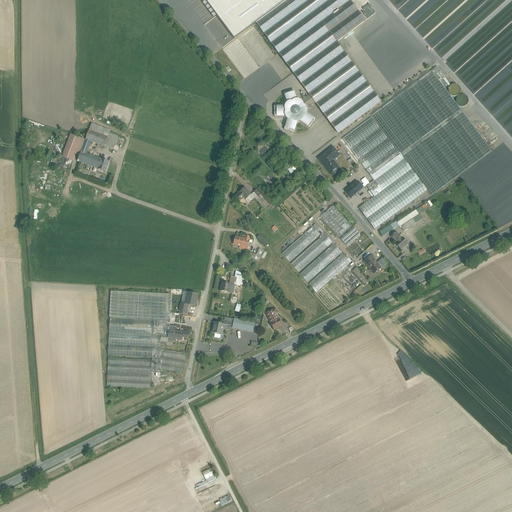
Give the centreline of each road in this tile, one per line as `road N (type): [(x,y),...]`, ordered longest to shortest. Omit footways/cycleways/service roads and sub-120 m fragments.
road 1 (track): [(39,467),(17,158),(15,0)]
road 2 (residential): [(185,395),(245,93)]
road 3 (secondary): [(185,395),(412,281)]
road 4 (unclassified): [(245,93),(412,281)]
road 5 (secondary): [(0,487),(185,395)]
road 6 (unknown): [(401,24),(368,52),(373,75),(397,75),(428,50)]
road 7 (unclassified): [(161,0),(245,93)]
road 8 (track): [(239,511),(186,402)]
